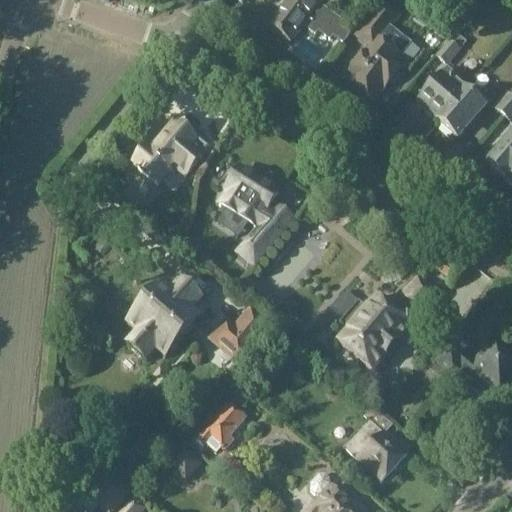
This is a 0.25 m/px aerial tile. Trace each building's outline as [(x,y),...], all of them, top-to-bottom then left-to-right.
[(290,46),(303,29),(315,38),(318,34),(329,43),(332,38),(343,46),(353,32),(319,6),(310,0),(290,0),(268,30),(290,46)] [(438,12),(424,1),(423,0),(397,0),(414,13),(415,12),(430,23),(438,12)] [(347,87),(373,106),(383,93),(384,93),(389,86),(391,87),(395,87),(400,81),(400,77),(398,75),(403,68),(398,64),(402,59),(381,42),(400,18),(380,3),(353,38),(367,50),(345,78),(351,82),(347,87)] [(450,42),(435,59),(446,68),(460,51),(466,44),(456,35),(450,42)] [(417,108),(437,125),(467,90),(456,81),(459,77),(451,69),(417,108)] [(299,92),(306,84),(296,77),(290,85),(299,92)] [(479,101),(467,90),(437,125),(457,143),(489,106),(481,98),(479,101)] [(511,108),(511,99),(506,95),(492,111),(502,120),(511,108)] [(511,108),(502,120),(511,128),(511,108)] [(139,172),(158,187),(195,143),(176,127),(157,152),(154,150),(150,155),(152,156),(139,172)] [(511,138),(486,168),(506,185),(511,180),(511,178),(511,138)] [(225,195),(218,207),(256,231),(236,255),(254,270),(296,221),(276,207),(273,210),(269,208),(278,194),(239,168),(223,194),(225,195)] [(180,230),(168,233),(172,247),(184,243),(180,230)] [(438,252),(427,266),(450,284),(461,269),(438,252)] [(171,279),(128,329),(138,338),(129,348),(146,364),(156,353),(166,361),(209,311),(201,305),(203,304),(180,284),(179,285),(171,279)] [(253,280),(237,298),(248,307),(264,289),(253,280)] [(410,330),(418,319),(421,321),(431,309),(409,291),(399,303),(407,310),(399,320),(375,301),(366,312),(358,305),(339,327),(347,334),(337,346),(372,376),(410,330)] [(234,335),(225,328),(211,344),(240,368),(270,332),(250,316),(234,335)] [(450,345),(434,363),(453,379),(462,369),(499,401),(511,386),(511,355),(494,341),(473,365),(450,345)] [(230,440),(246,421),(229,406),(218,418),(215,415),(193,441),(204,449),(210,441),(225,453),(234,443),(230,440)] [(405,416),(399,411),(391,419),(397,425),(405,416)] [(351,460),(350,461),(379,488),(405,459),(383,439),(393,429),(372,412),(363,421),(368,425),(342,452),(351,460)] [(168,470),(185,486),(202,466),(201,465),(203,462),(184,446),(166,467),(169,469),(168,470)] [(63,511),(96,511),(98,510),(101,511),(114,511),(131,493),(101,468),(72,502),(72,501),(63,511)] [(329,488),(329,482),(325,478),(318,478),(310,487),(310,493),(314,497),(321,497),(329,488)] [(329,491),(308,511),(361,511),(354,505),(350,510),(329,491)] [(144,511),(145,511),(134,501),(124,511),(144,511)]
